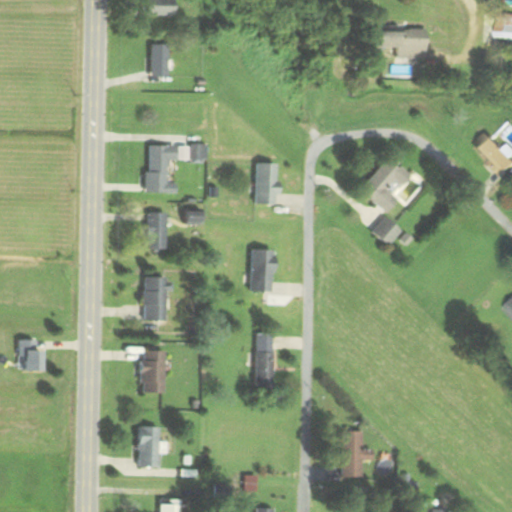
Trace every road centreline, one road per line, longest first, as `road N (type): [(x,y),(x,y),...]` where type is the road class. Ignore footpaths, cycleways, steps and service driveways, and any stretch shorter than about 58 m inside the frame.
road 1 (residential): [(305,511),(306,154),(379,133),(413,139),(511,230)]
road 2 (primary): [(84,511),(93,0)]
